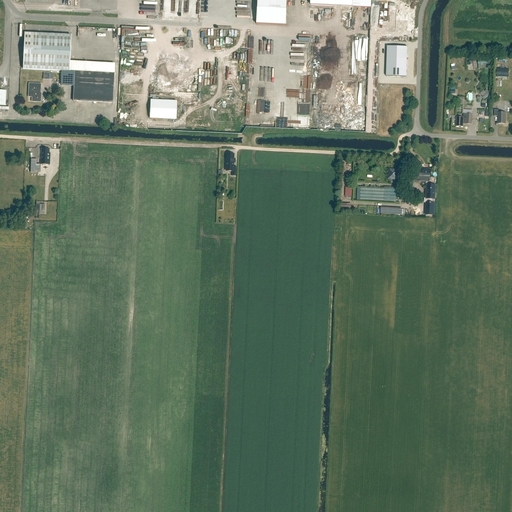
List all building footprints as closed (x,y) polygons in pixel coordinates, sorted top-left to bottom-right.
[(287,0),(311,0),(311,5),(371,8),(371,0),(256,0),(256,24),(286,25),(287,0)] [(69,72),(71,36),(24,33),(23,70),(69,72)] [(408,47),(387,46),(386,77),(407,77),(408,47)] [(113,104),(114,73),(74,71),(73,102),(113,104)] [(41,103),(41,94),(40,94),(41,85),(29,84),(28,97),(32,98),(31,102),(41,103)] [(176,120),(177,102),(151,101),(150,119),(176,120)] [(506,124),(506,113),(499,113),(500,110),(495,109),(494,116),(498,116),(498,124),(506,124)] [(471,124),(472,114),(464,114),(463,117),(456,117),(456,126),(464,127),(464,123),(471,124)] [(41,149),(41,165),(50,165),(50,157),(49,157),(49,149),(41,149)] [(227,154),(226,171),(233,171),(232,176),(235,176),(236,167),(233,167),(234,154),(227,154)] [(399,169),(388,169),(387,180),(398,180),(399,169)] [(416,175),(416,181),(426,181),(426,186),(427,186),(427,185),(429,185),(429,181),(430,181),(430,178),(431,170),(426,169),(419,169),(419,176),(416,175)] [(425,215),(434,215),(435,185),(429,185),(427,185),(427,186),(426,199),(425,199),(425,203),(426,203),(425,215)] [(358,187),(357,200),(397,201),(398,188),(358,187)] [(36,204),(36,219),(40,219),(40,211),(45,211),(45,205),(40,205),(40,204),(36,204)]
